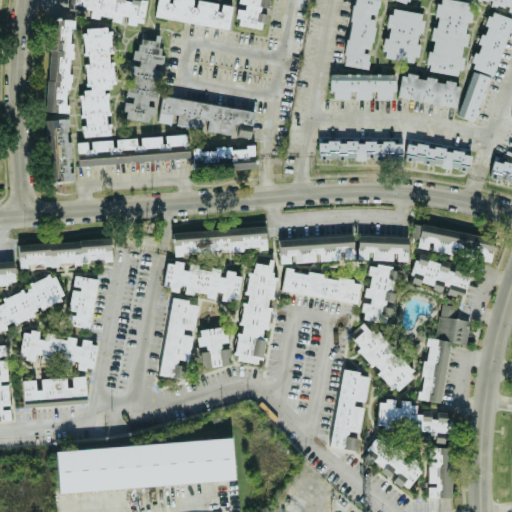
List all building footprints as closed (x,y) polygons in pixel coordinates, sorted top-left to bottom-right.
[(70,0),(68,10),(123,22),(124,20),(141,24),(146,0),(129,0),(129,1),(125,0),(70,0)] [(228,27),(231,4),(196,0),(155,0),(154,18),(228,27)] [(235,25),(262,28),(264,13),(259,12),(260,6),(266,7),(266,0),(237,0),(237,6),(235,25)] [(366,68),(368,50),(370,50),(374,16),(376,16),(377,0),(350,0),(343,65),(366,68)] [(471,2),(457,0),(436,0),(434,17),(431,39),(433,40),(431,52),(428,51),(425,70),(459,75),(471,2)] [(511,0),(483,0),(490,2),(490,3),(507,9),(506,12),(511,13),(511,0)] [(381,57),(415,62),(417,43),(416,43),(417,32),(420,33),(422,12),(389,8),(386,27),(389,27),(387,38),(384,38),(381,57)] [(511,18),(489,11),(471,68),(493,74),(511,18)] [(68,112),(71,18),(48,18),(46,111),(68,112)] [(162,35),(141,32),(138,50),(133,49),(131,61),(126,95),(133,96),(132,103),(125,102),(122,118),(150,121),(152,106),(147,105),(147,100),(155,101),(160,66),(157,66),(162,35)] [(487,76),(471,70),(456,115),(472,120),(487,76)] [(394,73),(330,73),(330,98),(351,98),(351,99),(369,99),(369,90),(374,90),(375,99),(390,99),(390,91),(394,90),(394,73)] [(455,106),(459,83),(416,76),(400,73),(396,97),(455,106)] [(253,110),(160,95),(156,121),(169,123),(171,114),(176,115),(175,124),(202,129),(249,137),(253,110)] [(73,180),(72,172),(70,172),(67,118),(44,119),(47,182),(73,180)] [(187,158),(186,134),(137,136),(137,137),(76,141),(77,164),(187,158)] [(401,159),(401,141),(317,141),(317,159),(401,159)] [(468,170),(470,152),(406,142),(403,160),(468,170)] [(254,164),(253,144),(245,144),(246,147),(191,148),(192,166),(254,164)] [(511,183),(511,165),(493,160),(488,176),(511,183)] [(490,260),(494,236),(414,224),(412,237),(417,237),(415,247),(428,248),(428,251),(490,260)] [(173,253),(258,249),(265,249),(264,226),(172,230),(173,253)] [(277,238),(279,263),(291,262),(315,261),(315,260),(340,259),(340,258),(353,258),(352,234),(277,238)] [(356,258),(369,259),(393,260),(406,260),(407,236),(357,234),(356,258)] [(16,244),(18,266),(111,259),(109,237),(16,244)] [(464,296),(468,271),(448,268),(449,262),(426,259),(427,254),(415,252),(410,281),(431,285),(430,289),(443,291),(443,293),(464,296)] [(0,260),(0,283),(14,283),(13,260),(0,260)] [(162,286),(169,287),(169,290),(180,292),(180,291),(217,297),(217,298),(236,300),(240,273),(225,271),(224,276),(218,275),(219,268),(185,263),(166,260),(162,286)] [(274,274),(268,273),(269,264),(253,262),(251,272),(247,271),(243,301),(242,301),(237,332),(233,359),(259,363),(263,338),(260,338),(261,328),(266,329),(274,274)] [(397,268),(368,264),(364,299),(362,299),(360,318),(387,322),(390,304),(393,304),(397,268)] [(356,302),(359,280),(283,269),(280,291),(356,302)] [(95,277),(71,275),(66,325),(89,327),(95,277)] [(159,375),(183,378),(185,365),(176,364),(177,359),(187,360),(191,332),(193,332),(197,302),(169,298),(159,375)] [(468,319),(452,318),(453,305),(440,304),(437,333),(448,335),(447,342),(466,344),(468,319)] [(346,334),(371,366),(372,364),(393,391),(414,375),(377,328),(371,333),(362,322),(346,334)] [(210,366),(228,364),(226,347),(220,348),(219,342),(227,341),(226,333),(220,333),(219,326),(196,329),(198,347),(208,345),(210,366)] [(92,369),(96,345),(82,339),(81,338),(74,339),(54,336),(47,332),(22,329),(18,356),(22,358),(32,360),(39,358),(66,363),(74,366),(92,369)] [(440,401),(448,340),(426,337),(419,390),(416,390),(415,398),(440,401)] [(0,419),(8,419),(5,344),(0,344),(0,419)] [(329,447),(355,450),(357,437),(346,436),(347,429),(359,431),(362,403),(363,403),(368,373),(340,369),(329,447)] [(22,405),(85,403),(85,376),(21,378),(22,405)] [(449,431),(450,412),(436,411),(436,416),(414,415),(415,402),(396,401),(396,400),(377,399),(376,427),(449,431)] [(378,433),(364,452),(383,466),(386,462),(393,467),(386,475),(405,489),(422,466),(378,433)] [(55,452),(230,437),(233,479),(58,494),(55,452)] [(451,497),(451,446),(425,447),(425,459),(427,459),(427,484),(426,484),(426,497),(451,497)]
